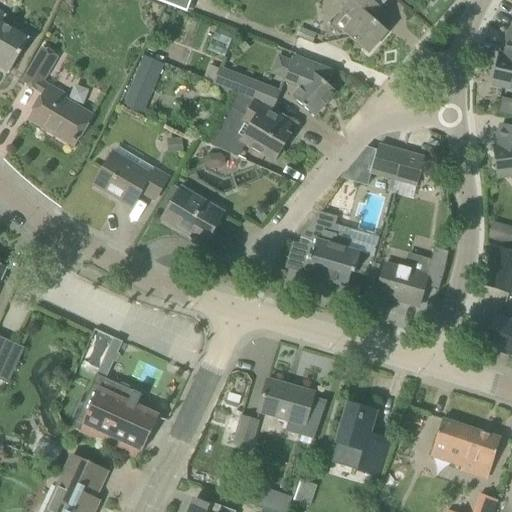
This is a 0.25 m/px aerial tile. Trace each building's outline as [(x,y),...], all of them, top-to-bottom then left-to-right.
[(168,0),(167,4),(187,12),(191,0),(168,0)] [(370,18),(379,8),(380,7),(371,0),(350,0),(328,25),(340,35),(342,32),(368,55),(387,33),(370,18)] [(29,40),(2,24),(0,22),(0,68),(9,74),(29,40)] [(511,37),(507,36),(502,56),(499,56),(492,86),(511,90),(511,37)] [(144,57),(123,107),(143,115),(164,65),(144,57)] [(293,98),(314,117),(335,92),(328,86),(333,72),(316,65),(315,66),(294,58),(284,81),(302,88),(293,98)] [(23,82),(37,91),(50,69),(36,61),(23,82)] [(214,84),(238,93),(255,100),(274,108),(280,93),(220,69),(214,84)] [(91,117),(64,101),(46,90),(29,120),(73,146),(91,117)] [(279,115),(255,100),(238,93),(229,107),(245,117),(242,122),(249,126),(240,142),(275,163),(290,137),(272,126),(279,115)] [(511,115),(511,98),(502,96),(497,111),(511,115)] [(493,148),(497,178),(511,176),(511,128),(500,126),(495,147),(493,148)] [(371,174),(396,181),(404,153),(378,146),(371,174)] [(425,159),(404,153),(396,181),(417,187),(425,159)] [(123,166),(110,158),(94,185),(119,200),(122,196),(135,203),(141,192),(155,200),(168,178),(154,169),(141,162),(137,168),(126,162),(123,166)] [(207,240),(223,214),(180,189),(162,220),(191,237),(194,232),(207,240)] [(338,218),(320,213),(301,236),(298,245),(314,249),(311,257),(308,256),(305,269),(321,274),(319,280),(347,288),(351,273),(354,274),(360,253),(349,250),(353,236),(334,230),(338,218)] [(511,242),(511,226),(491,221),(487,236),(511,242)] [(509,298),(511,288),(511,256),(496,250),(491,264),(495,265),(486,290),(509,298)] [(427,277),(403,270),(385,265),(376,296),(418,308),(427,277)] [(511,322),(495,316),(484,347),(511,356),(511,322)] [(0,381),(7,385),(24,349),(0,337),(0,381)] [(158,416),(134,405),(138,395),(132,392),(132,391),(106,379),(104,378),(122,341),(114,338),(96,375),(72,428),(137,459),(141,451),(142,452),(158,416)] [(313,394),(267,381),(258,412),(304,425),(313,394)] [(375,412),(348,404),(336,444),(363,452),(357,472),(378,478),(389,441),(369,435),(375,412)] [(249,447),(257,423),(241,418),(234,443),(249,447)] [(491,468),(500,439),(442,420),(431,457),(464,468),(467,459),(491,468)] [(43,511),(92,511),(98,500),(94,498),(106,471),(70,454),(43,511)] [(193,499),(187,511),(235,511),(236,511),(198,499),(197,501),(193,499)]
